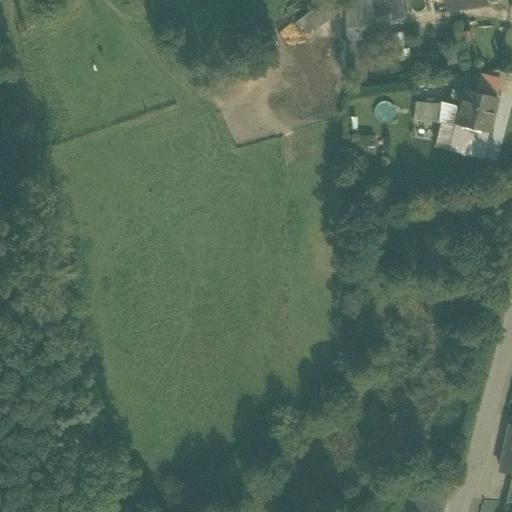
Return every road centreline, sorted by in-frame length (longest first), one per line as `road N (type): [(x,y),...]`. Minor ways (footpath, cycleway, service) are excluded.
road 1 (track): [(8,36),(112,511)]
road 2 (residential): [(461,511),(511,319)]
